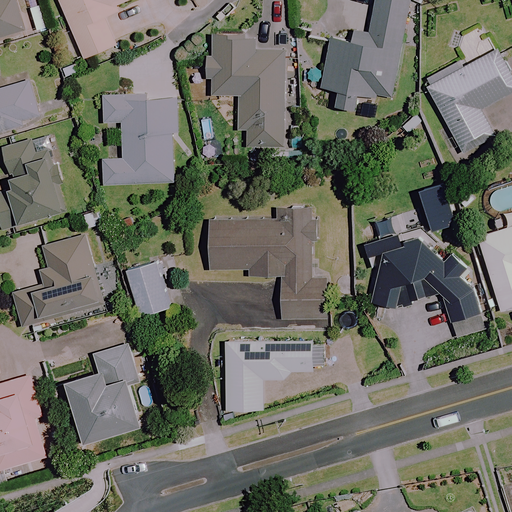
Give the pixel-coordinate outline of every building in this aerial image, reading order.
[(0,0),(0,37),(29,29),(20,0),(1,0),(0,0)] [(119,45),(118,41),(108,19),(122,13),(118,5),(130,0),(62,0),(88,58),(105,51),(119,45)] [(411,0),(410,0),(377,0),(371,42),(334,35),(325,87),(341,89),(338,105),(356,108),(359,92),(395,98),(411,0)] [(258,37),(215,36),(213,94),(242,95),(241,129),(250,129),(250,146),(285,147),(288,51),(257,50),(258,37)] [(511,95),(511,72),(501,50),(468,67),(463,58),(426,76),(464,153),(494,138),(481,111),(511,95)] [(0,73),(2,73),(0,65),(0,131),(24,125),(22,120),(43,114),(33,80),(0,89),(0,73)] [(181,96),(107,98),(108,122),(125,121),(125,158),(107,158),(107,183),(177,182),(176,132),(182,132),(181,96)] [(38,154),(34,139),(7,146),(18,187),(0,191),(0,203),(6,228),(67,211),(51,151),(38,154)] [(107,223),(104,209),(86,214),(89,228),(107,223)] [(316,219),(313,209),(278,209),(277,221),(215,220),(215,269),(251,269),(251,275),(284,275),(284,318),(329,318),(330,280),(316,280),(316,219)] [(511,226),(481,236),(503,311),(511,308),(511,226)] [(109,303),(90,233),(47,245),(53,267),(43,269),(47,284),(17,293),(26,325),(44,320),(109,303)] [(469,268),(453,253),(445,262),(421,238),(393,254),(385,262),(376,302),(408,309),(443,293),(460,339),(488,328),(472,286),(470,286),(461,277),(469,268)] [(173,307),(161,260),(129,269),(141,315),(173,307)] [(316,370),(316,366),(326,366),(326,340),(316,340),(231,340),(231,409),(265,409),(265,378),(291,378),(291,370),(316,370)] [(139,375),(130,345),(97,355),(102,373),(70,382),(88,442),(147,424),(133,377),(139,375)] [(45,414),(33,374),(0,383),(4,395),(0,396),(0,470),(49,456),(38,416),(45,414)] [(0,473),(0,491),(59,475),(55,458),(0,473)]
